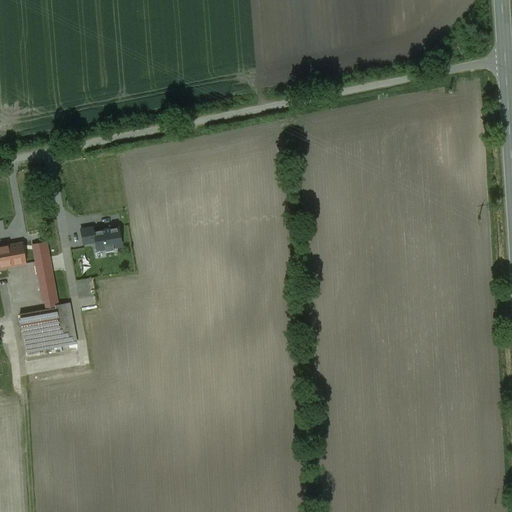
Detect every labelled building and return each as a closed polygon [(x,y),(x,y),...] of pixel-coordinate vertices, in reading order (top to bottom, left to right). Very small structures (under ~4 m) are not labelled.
[(97,252),(121,248),(118,227),(94,231),(93,227),(79,229),(82,246),(96,244),(97,252)] [(55,306),(58,306),(45,236),(31,239),(43,302),(45,301),(46,308),(55,306)] [(0,269),(25,265),(21,244),(0,247),(0,269)] [(55,309),(62,346),(77,343),(69,304),(58,306),(55,306),(55,309)] [(55,309),(20,315),(26,353),(62,346),(55,309)]
